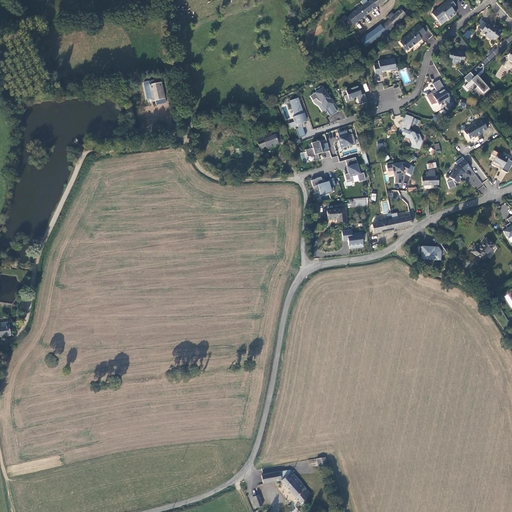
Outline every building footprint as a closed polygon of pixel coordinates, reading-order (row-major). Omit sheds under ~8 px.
[(357,9),(347,17),(348,18),(353,24),(376,7),(371,0),(370,0),(365,4),(364,1),(360,4),(362,6),(357,9)] [(455,14),(451,9),(455,6),(450,0),(447,0),(431,14),(440,25),(447,19),(448,20),(455,14)] [(393,26),(406,15),(401,9),(394,16),(390,19),(389,21),(393,26)] [(393,27),(393,26),(389,21),(382,27),(388,33),(393,27)] [(492,24),(491,25),(488,23),(487,24),(484,22),(479,28),(482,31),(481,32),(482,33),(487,37),(489,34),(495,39),(496,40),(502,32),(492,24)] [(365,47),(386,32),(380,25),(360,40),(365,47)] [(400,43),(407,51),(416,44),(415,43),(416,42),(417,43),(421,39),(420,38),(426,33),(419,25),(413,30),(414,31),(415,32),(409,36),(409,35),(400,43)] [(468,39),(472,33),(468,30),(463,35),(468,39)] [(455,51),(456,50),(450,50),(449,57),(453,58),(452,62),(460,63),(460,59),(464,59),(465,54),(465,52),(455,51)] [(395,65),(394,58),(378,61),(379,64),(373,65),(374,66),(375,75),(381,74),(380,73),(390,71),(390,73),(398,71),(396,64),(395,65)] [(474,77),(470,72),(467,75),(463,78),(464,79),(468,83),(464,86),(465,87),(467,90),(474,84),(482,93),(488,87),(476,75),(474,77)] [(156,80),(144,82),(148,99),(160,97),(156,80)] [(439,80),(432,84),(436,90),(437,91),(435,92),(436,94),(433,96),(432,93),(426,96),(431,105),(433,104),(437,103),(438,105),(450,98),(439,80)] [(364,94),(361,95),(358,85),(353,87),(354,88),(345,91),(347,95),(344,96),(346,102),(353,100),(353,98),(356,97),(358,103),(366,100),(364,94)] [(317,100),(322,103),(326,111),(330,116),(337,112),(332,105),(334,104),(323,87),(310,96),(313,101),(316,98),(317,100)] [(302,123),(303,123),(306,122),(297,97),(289,100),(294,116),(292,117),(294,121),(288,123),(290,129),(296,126),(295,125),(297,124),(298,128),(295,129),(299,138),(305,136),(301,124),(302,124),(302,123)] [(323,113),(326,111),(322,103),(317,100),(316,98),(313,101),(314,103),(319,106),(323,113)] [(452,101),(446,107),(448,110),(454,104),(452,101)] [(409,115),(406,121),(409,123),(412,124),(415,118),(409,115)] [(487,129),(482,120),(476,124),(475,123),(472,125),(471,126),(463,131),(465,135),(467,135),(469,139),(477,135),(477,136),(481,134),(481,133),(487,129)] [(406,129),(415,133),(416,132),(410,129),(412,124),(409,123),(406,129)] [(422,142),(420,136),(415,133),(406,129),(404,128),(402,131),(404,131),(403,134),(410,138),(412,143),(410,146),(414,148),(415,147),(419,149),(422,142)] [(346,130),(338,133),(340,140),(339,140),(341,148),(348,146),(348,147),(356,145),(352,134),(348,135),(346,130)] [(267,148),(278,143),(282,141),(279,134),(276,135),(272,136),(271,132),(261,136),(262,137),(263,139),(259,141),(257,142),(261,151),(264,150),(263,147),(266,146),(267,148)] [(319,141),(311,143),(313,148),(306,150),(307,157),(313,155),(314,161),(320,159),(318,153),(329,150),(327,143),(320,145),(319,141)] [(502,155),(494,150),(491,155),(496,157),(493,161),(491,165),(499,169),(500,166),(502,168),(501,170),(507,173),(511,163),(511,161),(509,160),(509,159),(502,155)] [(331,158),(334,164),(339,162),(337,156),(331,158)] [(355,157),(345,160),(349,173),(345,174),(346,180),(352,179),(352,176),(357,175),(359,182),(365,180),(363,173),(360,174),(355,157)] [(467,170),(462,162),(457,165),(456,167),(456,166),(453,170),(453,172),(449,178),(453,181),(455,185),(461,182),(460,179),(459,178),(461,176),(462,177),(465,173),(464,172),(467,170)] [(402,163),(387,166),(388,171),(393,170),(394,174),(395,174),(395,183),(401,183),(401,173),(403,172),(403,169),(407,171),(409,167),(402,163)] [(422,186),(438,185),(438,176),(435,176),(435,169),(429,170),(429,172),(426,172),(426,177),(422,177),(422,186)] [(316,179),(311,180),(313,187),(316,186),(317,190),(319,189),(321,194),(325,193),(326,194),(332,193),(331,191),(334,190),(333,186),(336,186),(333,178),(325,180),(325,181),(322,182),(321,177),(316,178),(316,179)] [(408,190),(408,192),(416,191),(416,187),(410,188),(410,187),(409,187),(409,182),(406,182),(405,189),(408,190)] [(345,208),(327,210),(328,220),(337,219),(338,222),(346,221),(346,218),(345,208)] [(511,215),(507,219),(509,223),(505,226),(507,228),(503,231),(508,239),(511,235),(511,215)] [(403,228),(412,225),(410,217),(398,219),(398,217),(394,218),(395,220),(392,220),(394,229),(403,228)] [(387,219),(387,221),(384,222),(384,219),(381,220),(381,222),(372,224),(374,233),(394,229),(392,220),(392,218),(387,219)] [(351,230),(342,231),(343,241),(347,240),(348,246),(349,246),(350,248),(363,247),(362,235),(360,236),(360,233),(351,235),(351,230)] [(483,261),(494,245),(486,239),(478,249),(475,247),(471,252),(483,261)] [(446,252),(440,243),(434,248),(434,249),(432,249),(432,247),(419,247),(418,254),(421,254),(421,259),(440,260),(440,256),(446,252)] [(5,322),(0,323),(0,336),(8,335),(7,326),(6,326),(5,322)] [(322,469),(328,467),(325,457),(317,459),(320,469),(322,469)] [(290,473),(289,470),(279,472),(281,481),(290,473)] [(281,481),(279,472),(261,475),(263,484),(281,481)] [(303,501),(307,497),(301,491),(305,488),(296,477),(291,472),(290,473),(281,481),(300,503),(303,501)] [(310,494),(305,488),(301,491),(307,497),(310,494)] [(258,495),(252,497),(256,508),(262,506),(258,495)]
